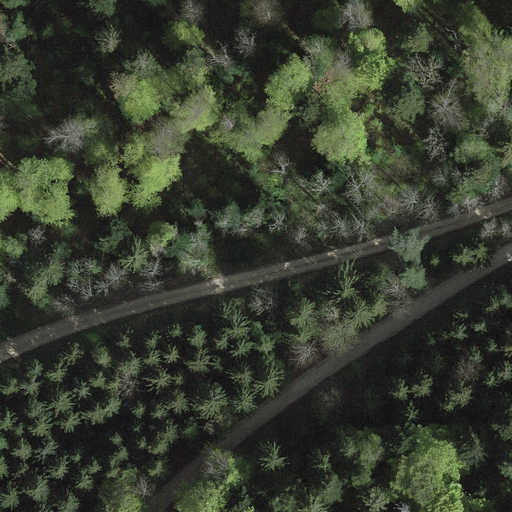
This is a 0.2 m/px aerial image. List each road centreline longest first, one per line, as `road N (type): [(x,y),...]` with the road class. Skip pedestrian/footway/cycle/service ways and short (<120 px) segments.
road 1 (track): [(0,355),(112,315),(511,206)]
road 2 (track): [(511,254),(325,369),(203,458),(146,511)]
